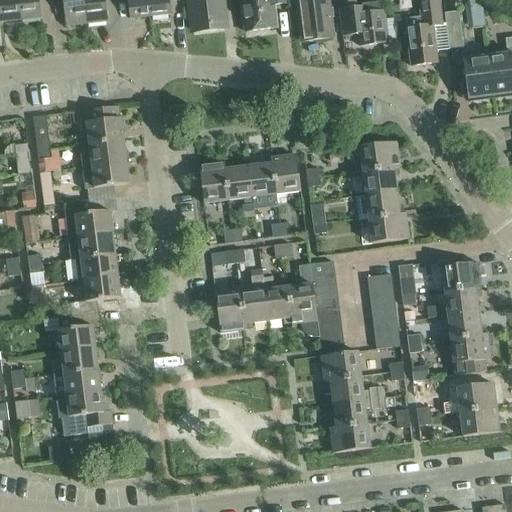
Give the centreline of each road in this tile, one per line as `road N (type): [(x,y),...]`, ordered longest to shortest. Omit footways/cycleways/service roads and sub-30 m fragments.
road 1 (residential): [(428,133),(394,92),(148,64)]
road 2 (residential): [(184,359),(148,64)]
road 3 (residential): [(222,511),(511,475)]
road 4 (unknown): [(178,316),(126,332),(121,343),(142,474)]
road 5 (residential): [(0,79),(148,64)]
road 6 (residential): [(511,238),(428,133)]
